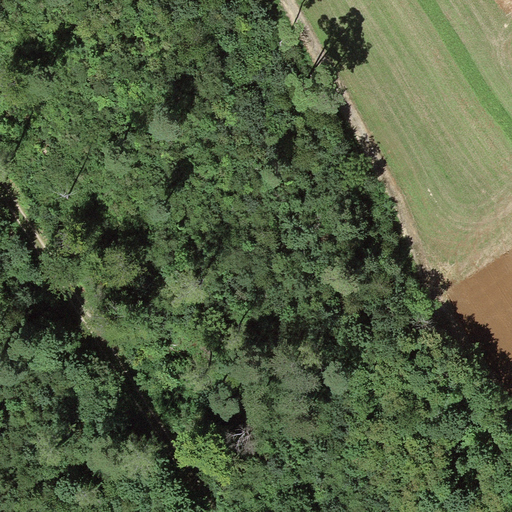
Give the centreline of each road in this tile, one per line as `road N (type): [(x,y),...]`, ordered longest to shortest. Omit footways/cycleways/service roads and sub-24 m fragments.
road 1 (track): [(215,511),(0,181)]
road 2 (track): [(431,278),(403,189),(294,0)]
